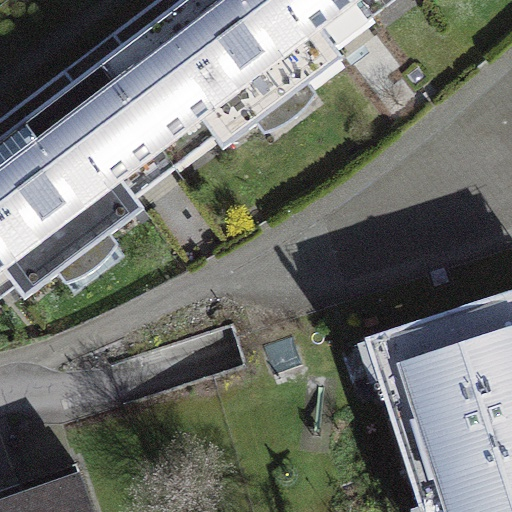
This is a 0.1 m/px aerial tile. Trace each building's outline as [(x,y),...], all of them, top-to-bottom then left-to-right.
[(375,0),(153,0),(94,46),(197,181),(398,29),(375,0)] [(375,0),(398,29),(436,0),(375,0)] [(94,46),(0,116),(0,330),(197,181),(94,46)] [(511,511),(511,286),(372,328),(427,511),(511,511)] [(95,511),(80,468),(0,495),(0,511),(95,511)]
